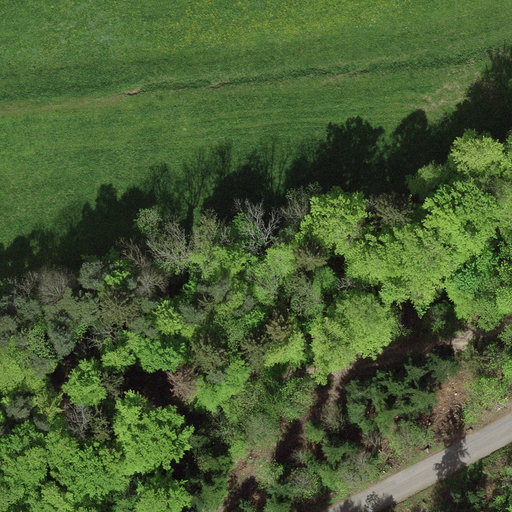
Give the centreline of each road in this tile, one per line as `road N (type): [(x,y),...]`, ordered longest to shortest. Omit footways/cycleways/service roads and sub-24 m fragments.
road 1 (track): [(511,316),(381,359),(155,415),(49,405),(0,373)]
road 2 (tertiary): [(366,511),(511,443)]
